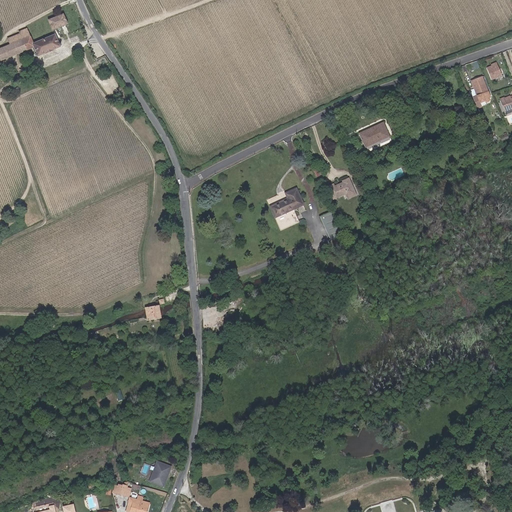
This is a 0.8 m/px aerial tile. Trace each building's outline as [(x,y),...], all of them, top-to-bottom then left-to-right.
[(68,24),(64,14),(48,21),(50,26),(52,30),(68,24)] [(10,45),(0,49),(0,60),(34,48),(36,54),(35,54),(35,55),(35,56),(36,56),(36,57),(37,57),(38,57),(45,54),(53,51),(53,50),(60,47),(60,46),(60,45),(60,44),(59,44),(58,44),(53,34),(33,44),(26,29),(19,32),(20,34),(7,39),(10,45)] [(491,66),(491,65),(486,67),(491,79),(501,75),(497,64),(491,66)] [(486,90),(485,87),(483,88),(480,80),(481,80),(480,77),(471,81),(475,91),(477,96),(473,98),(477,108),(482,106),(480,103),(484,101),(486,102),(489,101),(489,99),(489,97),(486,90)] [(509,96),(499,100),(504,110),(511,106),(511,96),(510,98),(509,96)] [(382,121),(358,132),(364,146),(388,135),(382,121)] [(346,192),(353,189),(347,176),(343,178),(343,179),(333,184),(332,181),(327,184),(332,195),(345,189),(346,192)] [(279,226),(297,218),(292,205),(302,201),(295,185),(284,190),(286,195),(268,203),(279,226)] [(334,220),(329,208),(319,213),(324,224),(334,220)] [(334,220),(324,224),(329,236),(326,237),(331,248),(344,242),(334,220)] [(160,317),(158,307),(158,305),(144,308),(144,309),(146,318),(146,321),(161,318),(160,317)] [(156,466),(149,482),(163,487),(171,468),(160,463),(158,467),(156,466)] [(126,486),(118,484),(115,493),(124,496),(126,486)] [(136,496),(130,495),(126,511),(127,511),(147,511),(150,504),(135,500),(136,496)]
